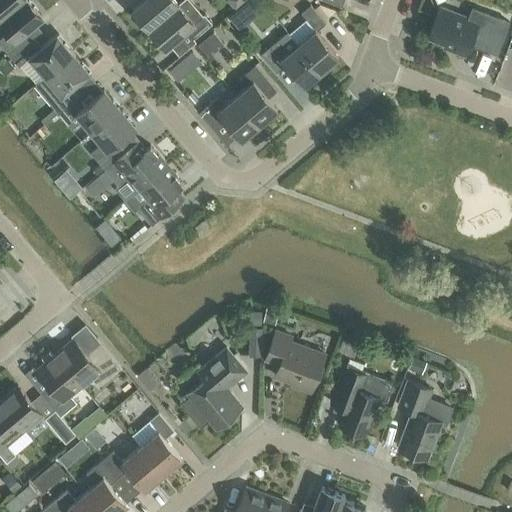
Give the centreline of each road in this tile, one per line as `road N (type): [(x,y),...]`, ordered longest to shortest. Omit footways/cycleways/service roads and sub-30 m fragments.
road 1 (residential): [(374,69),(259,178),(235,181),(218,176),(75,0)]
road 2 (residential): [(398,511),(392,483),(277,439),(252,444),(171,511)]
road 3 (residential): [(0,352),(58,300),(0,229)]
road 4 (residential): [(511,119),(374,69)]
